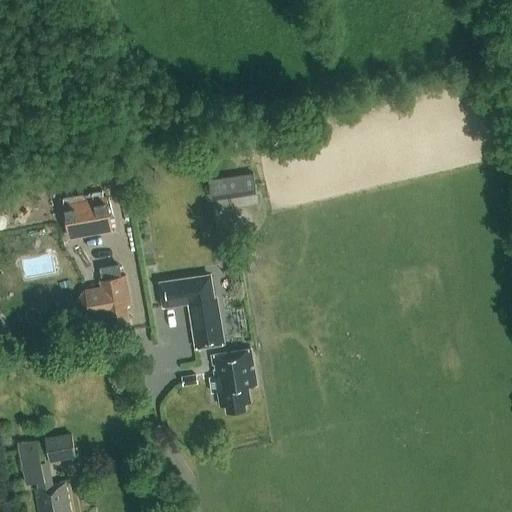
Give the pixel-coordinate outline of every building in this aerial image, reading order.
[(256,191),(254,173),(209,179),(211,198),(256,191)] [(105,195),(61,203),(68,239),(112,230),(105,195)] [(128,320),(125,304),(131,303),(125,275),(118,277),(116,267),(101,270),(102,279),(100,279),(101,286),(85,289),(78,299),(81,312),(89,318),(107,315),(109,323),(128,320)] [(187,304),(194,349),(224,344),(216,296),(214,296),(210,273),(158,281),(162,308),(187,304)] [(219,391),(221,406),(226,405),(227,411),(247,408),(246,401),(249,400),(247,385),(256,384),(250,347),(213,355),(216,377),(210,378),(213,392),(219,391)] [(195,375),(181,377),(182,385),(197,383),(195,375)] [(44,439),(44,440),(48,461),(75,456),(70,434),(44,439)] [(41,464),(36,440),(18,444),(25,483),(32,482),(35,488),(34,488),(38,511),(70,511),(64,482),(50,484),(46,463),(41,464)]
